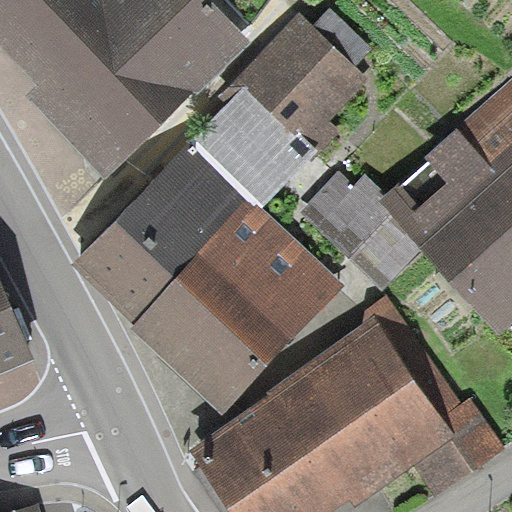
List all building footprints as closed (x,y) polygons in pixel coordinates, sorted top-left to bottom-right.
[(0,0),(0,48),(38,89),(28,99),(108,185),(211,90),(218,98),(263,56),(210,0),(0,0)] [(259,204),(265,210),(340,132),(331,123),(370,83),(355,69),(373,51),(331,11),(316,27),(301,14),(263,56),(218,98),(228,107),(190,147),(250,204),(254,208),(259,204)] [(498,340),(511,327),(511,80),(460,127),(488,158),(403,235),(419,252),(498,340)] [(250,204),(190,147),(73,269),(133,326),(250,204)] [(383,292),(419,252),(403,235),(375,202),(384,195),(367,177),(354,188),(340,172),(303,212),(383,292)] [(254,208),(250,204),(133,326),(129,331),(225,423),(346,288),(265,210),(259,204),(254,208)] [(0,383),(34,369),(0,279),(0,383)] [(256,410),(190,455),(229,511),(342,511),(351,506),(355,511),(415,471),(435,500),(507,451),(471,400),(463,406),(388,297),(361,315),(367,324),(252,403),(256,410)]
